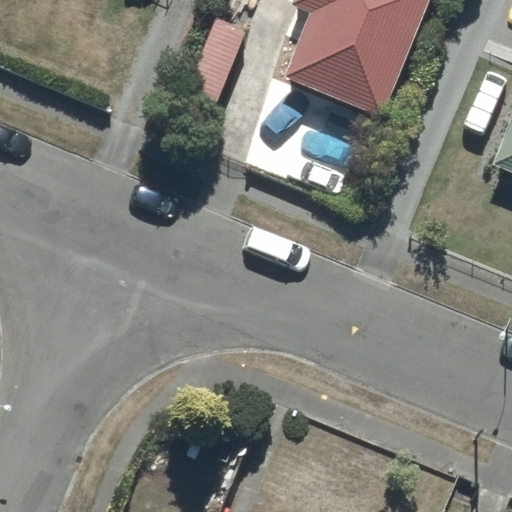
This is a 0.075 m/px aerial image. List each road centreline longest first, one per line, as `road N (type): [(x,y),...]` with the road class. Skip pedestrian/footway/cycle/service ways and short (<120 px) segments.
road 1 (residential): [(117,236),(511,394)]
road 2 (residential): [(4,511),(117,236)]
road 3 (residential): [(0,186),(117,236)]
